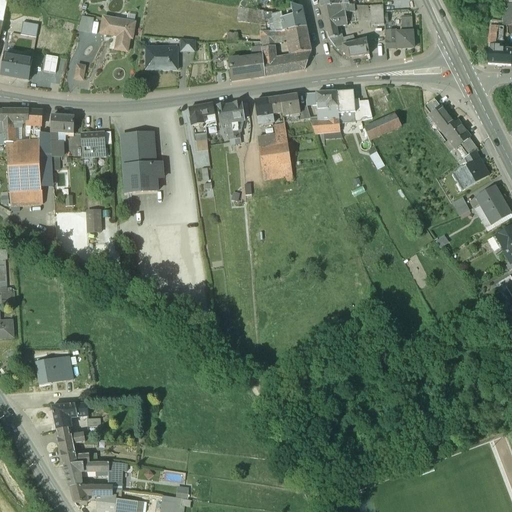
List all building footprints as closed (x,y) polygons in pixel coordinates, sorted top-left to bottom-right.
[(338,0),(318,0),(321,9),(330,8),(340,6),(339,6),(338,1),(338,0)] [(504,22),(492,21),(491,27),(490,27),(489,45),(502,46),(503,36),(506,35),(506,27),(511,25),(511,0),(505,0),(505,5),(504,22)] [(281,15),(282,20),(293,18),(291,7),(279,5),(281,15)] [(340,6),(330,8),(321,9),(326,33),(329,40),(335,48),(343,46),(339,28),(347,27),(347,24),(356,23),(354,7),(340,6)] [(369,20),(369,6),(355,7),(356,21),(361,21),(361,20),(369,20)] [(302,10),(291,7),(293,18),(282,20),(284,33),(286,33),(306,29),(302,10)] [(383,7),(370,7),(371,27),(384,26),(383,7)] [(242,10),(241,22),(254,24),(265,24),(264,16),(263,13),(242,10)] [(17,16),(5,14),(3,25),(3,26),(0,34),(7,35),(9,23),(16,24),(17,16)] [(277,33),(284,33),(282,20),(281,15),(272,16),(272,15),(264,16),(265,24),(269,23),(270,27),(274,26),(275,33),(277,33)] [(39,20),(17,16),(16,24),(38,28),(39,20)] [(95,19),(81,17),(78,32),(91,35),(95,19)] [(134,24),(103,19),(102,25),(101,34),(118,37),(115,51),(127,53),(129,39),(132,40),(134,24)] [(411,19),(401,19),(402,33),(412,33),(411,19)] [(16,24),(9,23),(7,35),(36,40),(38,28),(16,24)] [(306,29),(286,33),(288,40),(291,56),(311,53),(306,29)] [(391,32),(385,32),(386,50),(397,49),(396,34),(392,34),(391,32)] [(273,33),(260,34),(262,49),(274,48),(277,43),(277,33),(275,33),(273,33)] [(284,33),(277,33),(277,43),(281,44),(288,40),(286,33),(284,33)] [(402,33),(396,34),(397,49),(397,50),(413,49),(412,33),(402,33)] [(353,37),(345,39),(346,45),(355,43),(353,37)] [(343,46),(344,55),(349,58),(355,58),(369,56),(366,40),(355,43),(346,45),(343,46)] [(511,51),(498,50),(498,47),(489,47),(488,65),(511,66),(511,63),(511,52),(511,53),(511,51)] [(274,48),(262,49),(263,59),(265,78),(276,76),(275,61),(274,48)] [(177,50),(146,49),(146,69),(160,69),(160,72),(177,72),(177,50)] [(292,59),(275,61),(276,76),(304,71),(311,53),(291,56),(292,59)] [(32,60),(5,55),(1,77),(23,81),(23,80),(28,81),(28,82),(32,60)] [(263,59),(239,62),(239,60),(228,61),(231,83),(265,78),(263,59)] [(84,68),(77,67),(75,80),(82,81),(84,68)] [(337,94),(338,116),(354,114),(355,114),(354,101),(354,92),(337,94)] [(337,94),(316,95),(317,107),(318,122),(339,120),(338,116),(337,94)] [(305,95),(268,101),(270,117),(272,116),(282,115),(283,118),(290,117),(299,115),(300,115),(299,109),(306,108),(306,107),(305,95)] [(316,95),(305,95),(306,107),(317,107),(316,95)] [(434,99),(425,107),(425,109),(430,115),(440,107),(434,99)] [(359,100),(354,101),(355,114),(354,114),(355,123),(361,122),(372,119),(368,102),(359,102),(359,100)] [(268,101),(255,103),(259,126),(274,124),(272,116),(270,117),(268,101)] [(234,107),(229,107),(234,141),(239,140),(237,123),(244,122),(243,118),(241,105),(233,106),(234,107)] [(213,106),(188,111),(192,128),(204,125),(202,118),(206,118),(215,116),(213,106)] [(229,107),(225,108),(225,107),(217,108),(220,126),(226,125),(227,131),(225,131),(226,137),(228,137),(229,141),(232,141),(234,141),(229,107)] [(453,124),(440,107),(430,115),(429,115),(455,149),(460,146),(469,139),(470,138),(457,121),(453,124)] [(306,108),(299,109),(300,115),(299,115),(300,121),(309,120),(306,108)] [(29,113),(2,112),(3,123),(4,136),(4,144),(6,144),(13,144),(13,129),(21,129),(21,124),(29,124),(29,113)] [(29,144),(40,144),(40,138),(40,136),(41,113),(29,113),(29,124),(30,124),(29,144)] [(370,127),(364,130),(369,141),(401,127),(395,115),(385,120),(370,127)] [(215,116),(206,118),(208,128),(216,126),(215,116)] [(74,119),(51,117),(50,133),(50,136),(52,159),(58,158),(62,158),(61,143),(61,142),(59,143),(58,134),(65,134),(73,135),(74,125),(73,125),(74,119)] [(318,122),(310,123),(314,135),(340,132),(339,120),(318,122)] [(285,126),(274,127),(275,137),(257,140),(262,170),(291,166),(285,126)] [(104,136),(90,137),(90,135),(81,135),(82,159),(106,158),(105,146),(104,136)] [(153,135),(121,137),(126,195),(157,193),(156,180),(162,179),(162,180),(163,180),(162,165),(155,166),(153,135)] [(50,136),(40,136),(40,138),(40,168),(41,188),(53,188),(52,172),(52,159),(50,136)] [(477,149),(469,139),(460,146),(468,156),(474,152),(477,149)] [(208,142),(196,143),(197,152),(209,151),(208,142)] [(40,144),(29,144),(13,144),(6,144),(6,154),(7,163),(10,194),(41,192),(41,188),(40,168),(40,144)] [(468,156),(464,159),(468,166),(479,159),(474,152),(468,156)] [(488,176),(479,159),(468,166),(453,175),(458,183),(460,182),(465,190),(488,176)] [(291,166),(262,170),(263,181),(284,177),(292,176),(291,166)] [(494,187),(475,198),(491,226),(511,214),(494,187)] [(41,192),(10,194),(11,207),(19,207),(41,205),(41,192)] [(462,198),(451,205),(459,217),(469,211),(462,198)] [(100,212),(87,212),(87,233),(101,233),(100,212)] [(511,227),(495,237),(510,264),(511,264),(511,263),(511,227)] [(439,240),(435,243),(440,249),(444,246),(439,240)] [(451,243),(443,249),(447,256),(456,250),(451,243)] [(511,280),(510,277),(498,284),(503,292),(507,290),(507,289),(511,285),(511,280)] [(0,339),(13,339),(12,322),(0,323),(0,339)] [(60,359),(36,363),(40,386),(64,383),(62,370),(70,369),(69,358),(60,359)] [(11,369),(7,372),(11,379),(15,376),(11,369)] [(70,369),(62,370),(64,383),(73,381),(71,369),(70,369)] [(87,405),(75,406),(78,418),(88,417),(87,405)] [(75,406),(51,407),(56,432),(68,430),(67,422),(70,421),(69,418),(78,418),(75,406)] [(100,420),(88,420),(87,420),(88,428),(100,428),(100,420)] [(68,430),(56,432),(56,433),(57,433),(58,439),(58,440),(59,443),(59,445),(62,459),(72,457),(75,457),(73,445),(84,443),(85,443),(84,440),(88,441),(88,434),(70,437),(68,430)] [(113,451),(101,450),(101,464),(112,464),(113,451)] [(72,457),(62,459),(64,466),(63,466),(64,467),(77,464),(77,465),(81,465),(80,456),(75,457),(72,457)] [(89,456),(80,456),(81,465),(89,464),(89,456)] [(77,464),(64,467),(69,488),(81,487),(80,477),(80,473),(95,473),(94,464),(89,464),(81,465),(77,465),(77,464)] [(101,464),(98,464),(94,464),(95,473),(109,472),(109,477),(119,477),(119,464),(101,464)] [(81,487),(69,488),(70,488),(74,504),(81,503),(81,506),(86,506),(86,503),(88,503),(88,497),(96,497),(100,497),(112,497),(113,491),(113,487),(87,487),(81,487)] [(116,491),(113,491),(112,497),(100,497),(96,497),(96,511),(142,511),(144,503),(116,500),(116,491)] [(182,511),(184,501),(163,498),(160,511),(182,511)]
